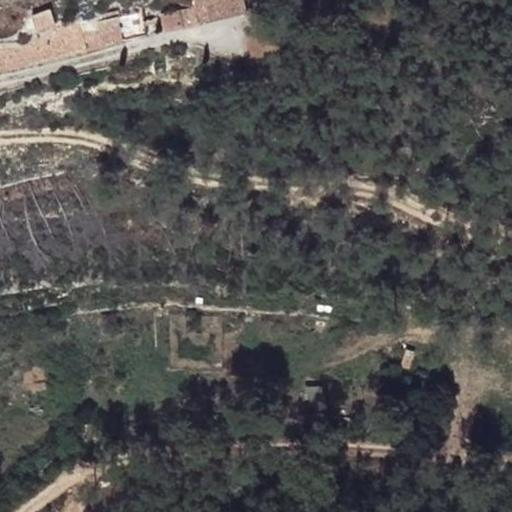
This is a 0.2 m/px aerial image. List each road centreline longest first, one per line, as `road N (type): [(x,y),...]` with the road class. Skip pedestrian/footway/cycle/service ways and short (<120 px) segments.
road 1 (track): [(0,140),(100,140),(250,171),(455,217),(511,248)]
road 2 (track): [(511,468),(379,449),(187,438),(72,478),(25,511)]
